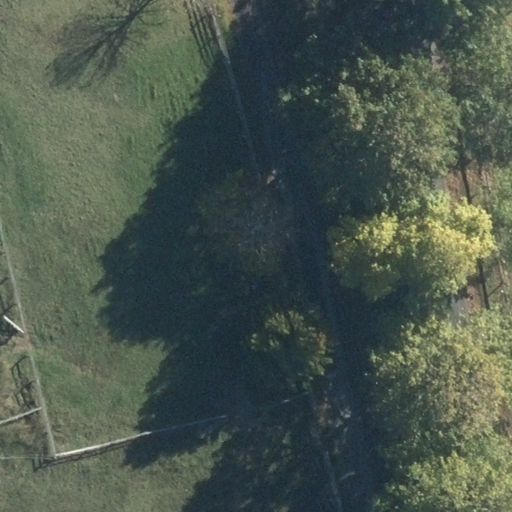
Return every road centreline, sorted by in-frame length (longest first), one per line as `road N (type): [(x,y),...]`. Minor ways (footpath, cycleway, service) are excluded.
road 1 (track): [(369,511),(229,0)]
road 2 (track): [(511,409),(410,0)]
